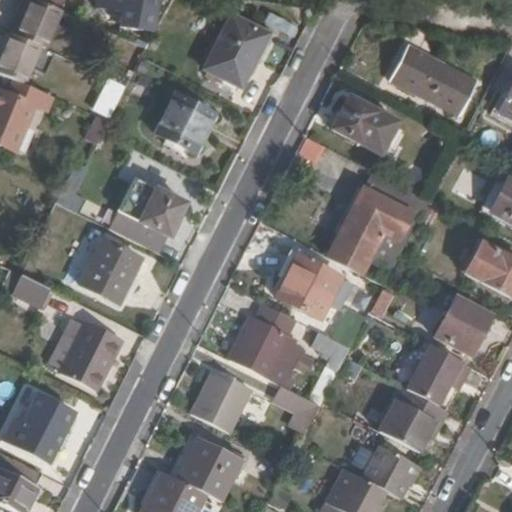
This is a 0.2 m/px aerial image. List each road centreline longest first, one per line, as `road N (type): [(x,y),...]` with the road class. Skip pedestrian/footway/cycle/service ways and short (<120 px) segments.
road 1 (residential): [(84,511),(334,13)]
road 2 (residential): [(443,511),(511,383)]
